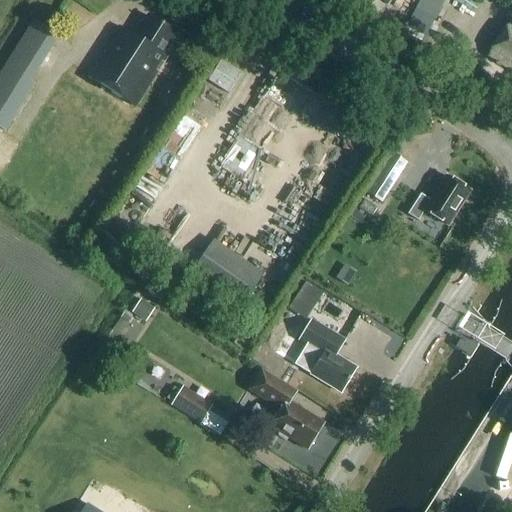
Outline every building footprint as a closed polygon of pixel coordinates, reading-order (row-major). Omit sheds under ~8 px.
[(425,0),(422,0),(416,12),(436,22),(444,10),(425,0)] [(163,55),(176,35),(149,18),(136,38),(120,28),(88,79),(135,108),(167,57),(163,55)] [(511,22),(510,21),(486,57),(511,73),(511,22)] [(0,131),(4,134),(34,87),(30,84),(59,39),(33,22),(0,72),(0,131)] [(230,97),(243,75),(223,62),(210,85),(230,97)] [(162,92),(177,102),(190,82),(175,72),(162,92)] [(342,88),(347,80),(335,72),(330,80),(342,88)] [(382,205),(408,165),(392,155),(366,194),(382,205)] [(421,198),(408,218),(418,225),(424,215),(448,230),(470,195),(446,180),(431,204),(421,198)] [(240,304),(260,270),(207,238),(187,272),(240,304)] [(95,264),(87,279),(101,287),(109,273),(95,264)] [(346,266),(337,279),(348,286),(356,273),(346,266)] [(318,305),(324,295),(308,284),(302,294),(318,305)] [(140,301),(132,314),(146,323),(154,311),(140,301)] [(341,395),(356,370),(335,357),(344,342),(311,321),(298,342),(322,356),(310,376),(341,395)] [(488,323),(486,324),(466,356),(465,358),(467,360),(468,360),(470,359),(490,327),(490,325),(490,324),(488,323)] [(470,358),(475,348),(460,339),(455,349),(470,358)] [(506,364),(511,354),(511,344),(502,361),(501,363),(502,365),(504,365),(506,364)] [(323,425),(289,404),(295,393),(261,372),(249,391),(276,408),(266,425),(278,433),(277,437),(285,442),(288,440),(289,439),(307,451),(323,425)] [(170,408),(199,426),(211,407),(182,388),(170,408)]
